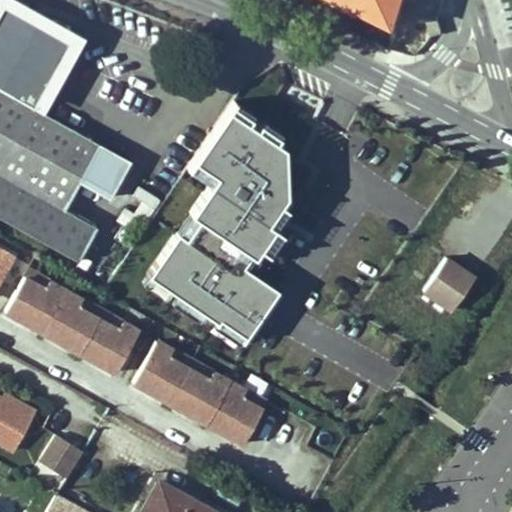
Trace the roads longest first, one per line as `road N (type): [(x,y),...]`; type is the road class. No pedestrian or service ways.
road 1 (secondary): [(394,87),(216,0)]
road 2 (residential): [(499,140),(503,105),(469,0)]
road 3 (residential): [(464,0),(448,54),(394,87)]
